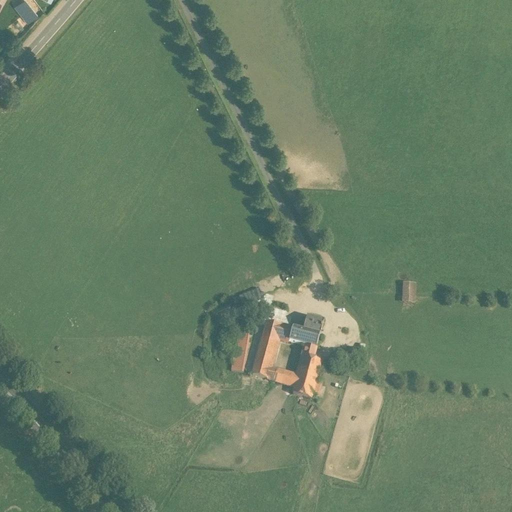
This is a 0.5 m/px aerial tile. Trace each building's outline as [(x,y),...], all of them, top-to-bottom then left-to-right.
[(403,289),(401,309),(415,310),(417,290),(403,289)] [(323,324),(306,319),(302,334),(292,331),(288,343),(305,348),(315,351),(319,338),(323,324)] [(266,324),(255,366),(264,368),(269,369),(276,340),(288,343),(292,331),(266,324)] [(248,335),(237,334),(230,375),(240,377),(248,335)] [(320,364),(312,362),(315,351),(305,348),(302,359),(294,389),(292,396),(310,401),(320,364)] [(261,380),(294,389),(297,379),(291,377),(291,378),(284,376),(284,375),(268,371),(269,369),(264,368),(255,366),(252,378),(261,380)]
